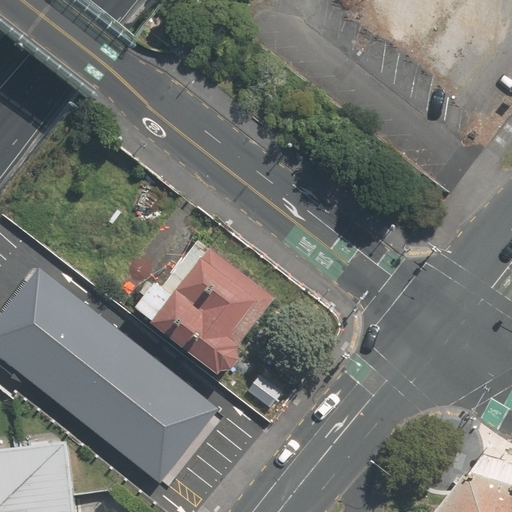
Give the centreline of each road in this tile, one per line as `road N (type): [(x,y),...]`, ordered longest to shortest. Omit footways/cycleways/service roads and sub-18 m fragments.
road 1 (secondary): [(19,0),(437,330)]
road 2 (secondary): [(437,330),(286,511)]
road 3 (motorway): [(104,0),(0,121)]
